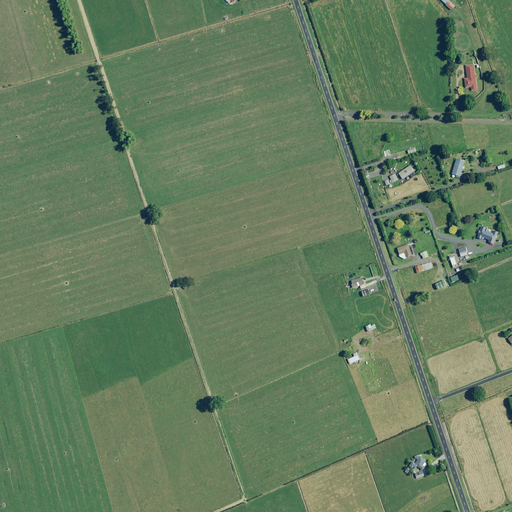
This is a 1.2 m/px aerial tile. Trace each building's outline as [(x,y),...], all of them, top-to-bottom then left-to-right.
[(456,6),(448,0),(440,0),(446,4),(445,6),(448,8),(448,7),(452,10),(456,6)] [(476,75),(474,64),(466,66),(468,78),(465,79),(466,88),(472,87),(472,91),(478,90),(476,78),(478,77),(477,75),(476,75)] [(465,161),(456,158),(451,174),(460,177),(465,161)] [(416,174),(410,165),(399,173),(403,179),(410,175),(411,177),(416,174)] [(489,228),(480,225),(480,228),(478,227),(477,230),(480,231),(477,237),(483,240),(484,238),(489,240),(488,242),(494,244),(499,232),(494,230),(493,233),(488,231),(489,228)] [(409,246),(409,244),(398,247),(400,254),(405,253),(406,257),(415,255),(412,245),(409,246)] [(468,255),(466,247),(459,249),(461,257),(468,255)] [(458,266),(454,255),(449,257),(453,268),(458,266)] [(434,268),(432,262),(415,267),(417,273),(434,268)] [(360,286),(365,284),(363,278),(351,281),(353,288),(360,286)] [(360,360),(357,352),(353,354),(354,356),(349,359),(350,364),(360,360)] [(428,462),(420,456),(415,463),(413,461),(410,466),(413,468),(414,467),(416,469),(418,466),(423,470),(425,467),(425,466),(428,462)]
